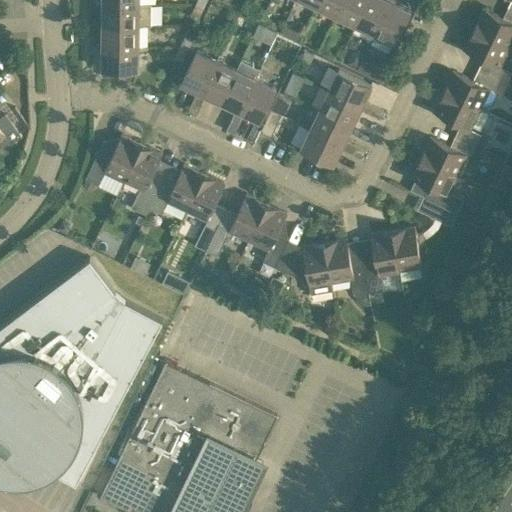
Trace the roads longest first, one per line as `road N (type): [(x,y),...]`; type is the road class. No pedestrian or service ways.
road 1 (residential): [(62,93),(121,94),(326,196),(354,194),(373,170),(449,0)]
road 2 (residential): [(0,229),(33,202),(46,175),(62,93)]
